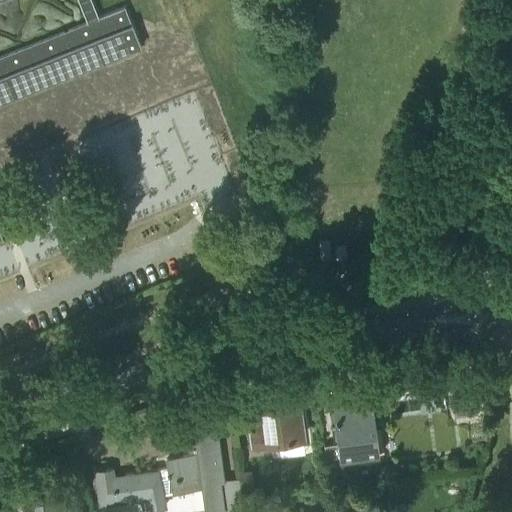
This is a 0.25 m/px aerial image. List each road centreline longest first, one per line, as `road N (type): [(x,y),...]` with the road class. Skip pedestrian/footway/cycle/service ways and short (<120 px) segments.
road 1 (secondary): [(0,425),(214,339),(337,322)]
road 2 (secondary): [(511,308),(337,322)]
road 3 (secondary): [(337,322),(511,330)]
